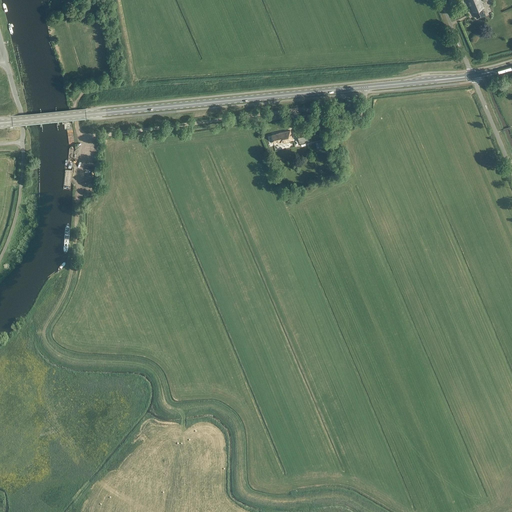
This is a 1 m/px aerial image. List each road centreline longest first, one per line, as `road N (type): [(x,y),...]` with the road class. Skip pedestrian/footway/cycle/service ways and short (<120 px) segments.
road 1 (primary): [(0,123),(364,87)]
road 2 (unclassified): [(364,87),(362,112),(349,123),(303,110),(94,138)]
road 3 (track): [(52,315),(71,272),(82,148),(74,104),(83,91)]
road 4 (tertiary): [(0,258),(22,162),(21,114),(6,62)]
